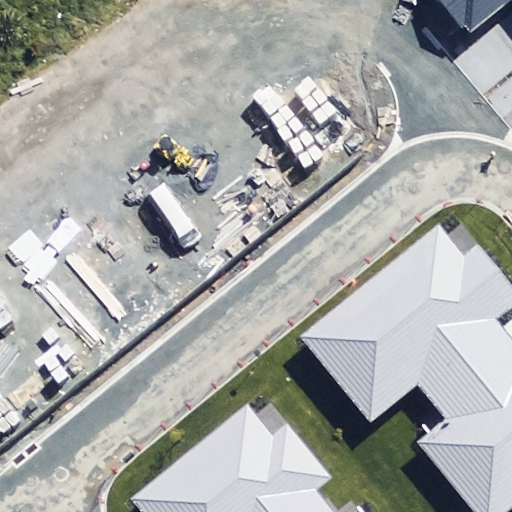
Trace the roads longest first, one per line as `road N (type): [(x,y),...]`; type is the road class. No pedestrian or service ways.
road 1 (residential): [(36,498),(391,205),(431,178),(468,172)]
road 2 (residential): [(363,0),(419,67),(468,172)]
road 3 (residential): [(0,110),(135,0)]
